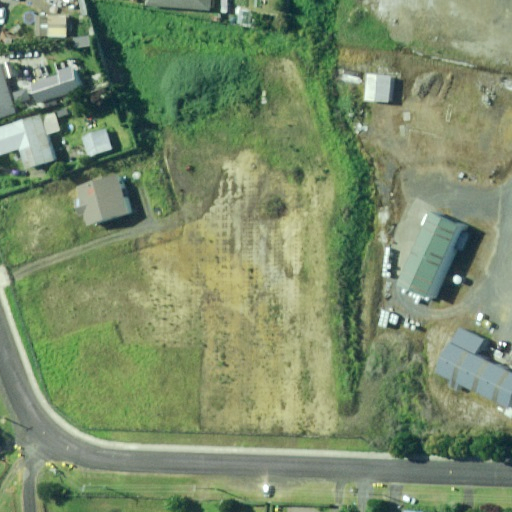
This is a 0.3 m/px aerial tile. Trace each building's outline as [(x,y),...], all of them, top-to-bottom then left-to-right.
[(150,0),(150,6),(215,11),(215,0),(150,0)] [(71,37),(72,16),(40,15),(39,24),(39,29),(39,36),(43,36),(71,37)] [(95,34),(77,36),(79,46),(97,43),(95,34)] [(65,54),(64,46),(47,48),(49,57),(65,54)] [(12,86),(5,62),(4,60),(0,61),(0,120),(20,114),(21,113),(21,111),(12,86)] [(42,103),(43,102),(71,93),(65,74),(49,79),(42,81),(35,83),(42,103)] [(395,77),(371,75),(369,101),(393,103),(395,77)] [(65,131),(65,129),(60,113),(47,117),(47,115),(0,129),(0,140),(5,156),(24,150),(30,170),(60,161),(60,159),(52,134),(57,133),(65,131)] [(89,142),(94,157),(119,149),(112,129),(87,137),(89,142)] [(135,214),(123,175),(83,187),(86,199),(81,200),(86,216),(90,215),(94,227),(135,214)] [(413,291),(431,300),(465,227),(436,213),(402,286),(413,291)] [(459,385),(511,410),(511,372),(479,356),(487,340),(462,327),(439,375),(450,381),(447,387),(456,391),(459,385)]
